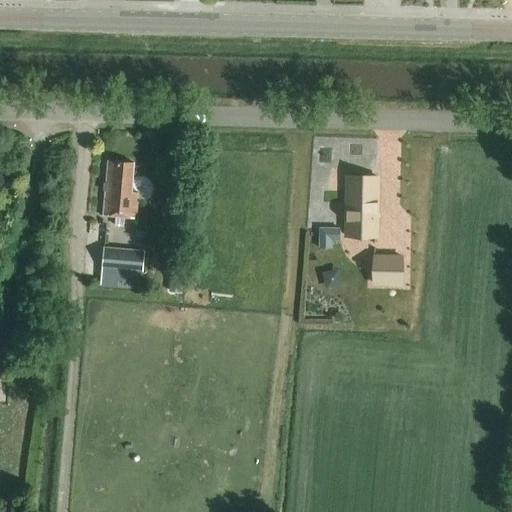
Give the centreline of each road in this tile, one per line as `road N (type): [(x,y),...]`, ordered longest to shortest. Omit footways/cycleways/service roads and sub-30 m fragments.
road 1 (tertiary): [(511,33),(0,20)]
road 2 (residential): [(511,131),(0,119)]
